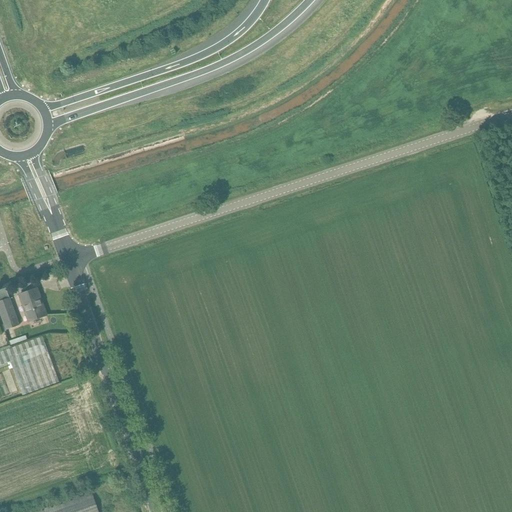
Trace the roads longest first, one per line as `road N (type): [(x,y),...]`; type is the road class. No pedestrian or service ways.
road 1 (unclassified): [(68,260),(511,114)]
road 2 (motorway): [(45,130),(230,59),(310,0)]
road 3 (tertiary): [(68,260),(157,511)]
road 4 (motorway): [(265,0),(212,51),(39,106)]
